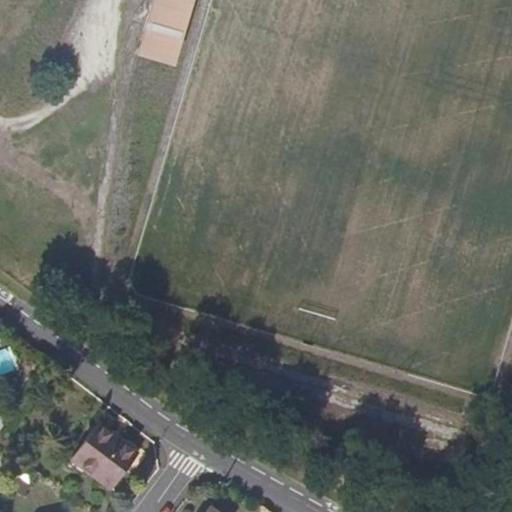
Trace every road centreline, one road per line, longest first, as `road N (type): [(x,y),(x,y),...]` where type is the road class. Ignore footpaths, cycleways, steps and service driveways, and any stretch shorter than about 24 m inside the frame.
road 1 (residential): [(0,301),(200,447)]
road 2 (residential): [(200,447),(315,511)]
